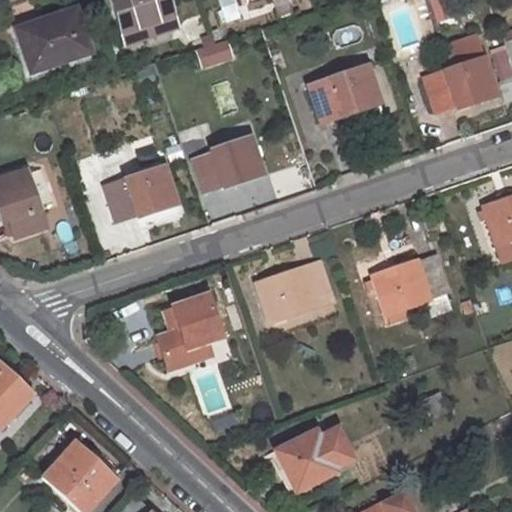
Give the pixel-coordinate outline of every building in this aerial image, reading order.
[(169,17),(163,0),(106,0),(89,6),(100,39),(169,17)] [(83,52),(69,9),(9,30),(23,72),(83,52)] [(511,37),(503,40),(511,66),(511,37)] [(209,61),(230,54),(225,38),(204,45),(209,61)] [(496,94),(483,58),(424,78),(436,112),(456,105),(457,107),(496,94)] [(379,103),(366,65),(308,85),(321,122),(379,103)] [(201,132),(194,111),(184,115),(192,135),(201,132)] [(262,174),(250,137),(212,150),(213,154),(194,160),(204,190),(224,185),(224,187),(262,174)] [(176,204),(163,166),(124,180),(125,183),(106,190),(116,220),(136,213),(137,217),(176,204)] [(44,226),(24,168),(0,176),(0,217),(3,216),(11,236),(44,226)] [(268,178),(204,200),(212,222),(276,200),(268,178)] [(511,238),(511,196),(481,207),(493,245),(511,238)] [(432,254),(372,274),(383,312),(423,299),(428,312),(447,306),(442,293),(445,292),(432,254)] [(330,299),(318,262),(255,284),(268,320),(330,299)] [(221,337),(208,295),(172,308),(180,330),(158,337),(168,368),(192,360),(188,348),(206,342),(221,337)] [(188,348),(192,360),(211,354),(206,342),(188,348)] [(0,428),(29,398),(0,370),(0,428)] [(443,417),(436,396),(421,402),(429,423),(443,417)] [(352,458),(340,425),(319,433),(317,428),(268,445),(283,487),(331,470),(330,466),(352,458)] [(44,480),(78,511),(85,511),(113,483),(85,456),(76,448),(44,480)] [(119,477),(91,450),(85,456),(113,483),(119,477)] [(408,511),(401,497),(369,511),(408,511)] [(122,511),(143,511),(132,501),(122,511)]
